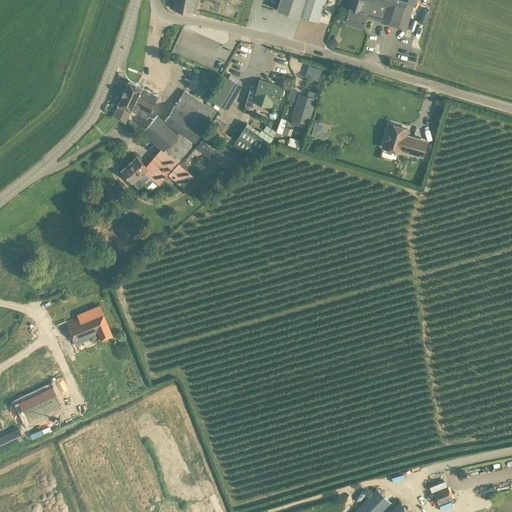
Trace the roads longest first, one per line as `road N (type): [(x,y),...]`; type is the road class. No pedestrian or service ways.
road 1 (tertiary): [(511,109),(275,39),(170,19),(156,0)]
road 2 (tertiary): [(0,200),(87,119),(135,0)]
